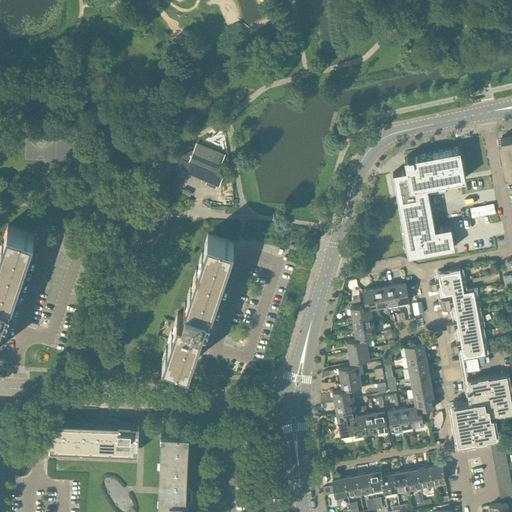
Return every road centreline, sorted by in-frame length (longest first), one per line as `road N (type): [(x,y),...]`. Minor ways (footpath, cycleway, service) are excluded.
road 1 (tertiary): [(330,264),(367,151),(386,136),(487,114)]
road 2 (residential): [(446,373),(420,272),(401,263),(351,271),(330,264)]
road 3 (tertiary): [(198,397),(6,389)]
road 4 (tertiary): [(294,400),(330,264)]
road 5 (residential): [(2,451),(139,458)]
